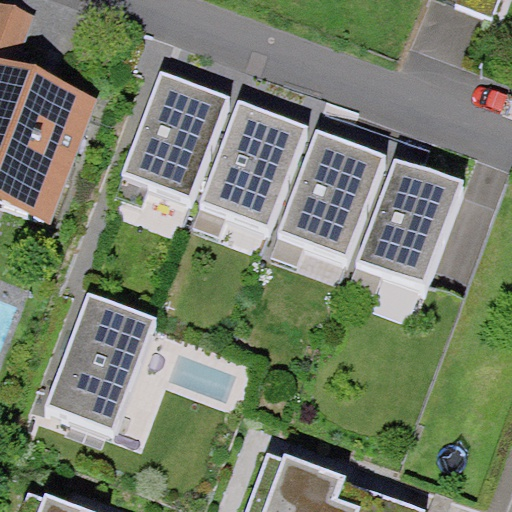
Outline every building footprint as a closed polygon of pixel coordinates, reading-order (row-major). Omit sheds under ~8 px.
[(500,0),(461,0),(457,12),(491,25),(500,0)] [(36,25),(0,11),(0,215),(47,233),(92,110),(16,77),(36,25)] [(124,189),(192,212),(228,109),(159,85),(124,189)] [(202,219),(270,242),(306,138),(237,115),(202,219)] [(280,246),(348,270),(384,166),(315,143),(280,246)] [(359,274),(427,298),(463,194),(394,171),(359,274)] [(49,411),(117,434),(153,331),(84,307),(49,411)] [(251,511),(405,511),(268,464),(251,511)]
